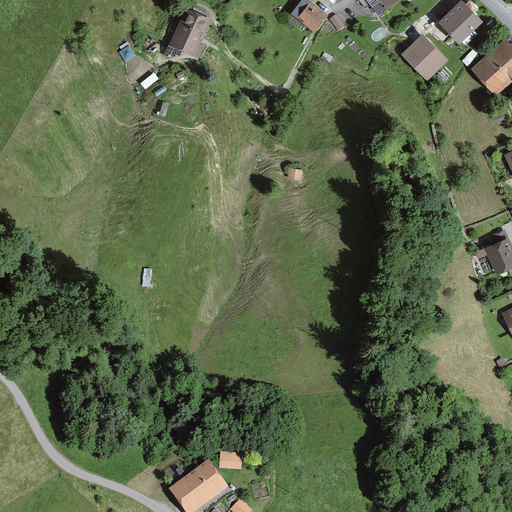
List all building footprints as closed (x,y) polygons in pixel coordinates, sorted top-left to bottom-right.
[(306,19),(314,26),(323,16),(309,4),(310,3),(306,0),(302,0),(293,12),(304,21),(306,19)] [(359,0),(365,7),(366,7),(371,4),(372,7),(370,9),(375,15),(394,0),(359,0)] [(459,40),(479,20),(462,2),(442,21),(459,40)] [(196,41),(206,19),(186,9),(164,54),(170,57),(175,47),(199,56),(204,46),(196,41)] [(336,14),(330,18),(339,30),(344,25),(336,14)] [(405,56),(425,76),(444,57),(425,37),(405,56)] [(497,54),(494,51),(474,70),(495,94),(503,87),(501,84),(511,75),(511,76),(511,45),(510,43),(497,54)] [(270,108),(266,104),(261,110),(266,114),(270,108)] [(300,171),(291,170),(290,176),(299,178),(300,171)] [(494,235),(498,244),(488,249),(497,269),(511,261),(511,251),(507,240),(508,240),(504,231),(494,235)] [(222,454),(221,465),(239,466),(240,455),(222,454)] [(189,482),(186,477),(169,489),(185,511),(221,485),(209,468),(189,482)] [(249,511),(250,511),(240,501),(232,509),(234,511),(249,511)]
